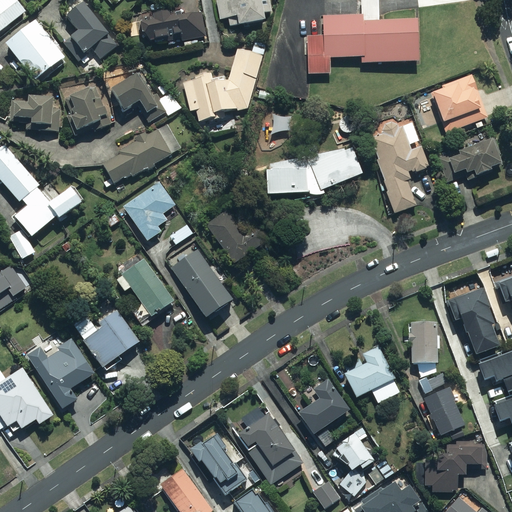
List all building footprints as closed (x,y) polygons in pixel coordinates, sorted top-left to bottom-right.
[(0,0),(0,36),(27,13),(15,0),(0,0)] [(118,47),(76,0),(73,0),(66,6),(72,13),(66,19),(79,33),(64,46),(79,63),(81,62),(85,66),(90,61),(86,56),(92,51),(101,62),(118,47)] [(230,0),(216,3),(220,22),(238,18),(240,28),(266,22),(264,15),(271,12),(269,0),(230,0)] [(152,23),(141,24),(144,43),(154,42),(154,46),(206,39),(203,15),(172,19),(171,16),(151,18),(152,23)] [(417,18),(322,20),(322,38),(306,38),(306,77),(331,76),(331,64),(418,62),(417,18)] [(34,22),(5,47),(36,83),(65,58),(34,22)] [(212,76),(184,82),(190,113),(196,112),(199,124),(226,118),(225,113),(238,111),(239,113),(248,111),(263,58),(237,51),(227,84),(215,85),(212,76)] [(136,75),(111,92),(125,114),(140,104),(145,112),(142,114),(149,126),(167,114),(156,96),(151,99),(136,75)] [(431,91),(448,135),(488,120),(472,76),(431,91)] [(97,89),(65,101),(71,116),(67,117),(74,135),(102,125),(101,121),(108,118),(97,89)] [(54,101),(13,98),(11,124),(25,125),(25,131),(43,132),(43,127),(52,128),(54,101)] [(399,122),(367,132),(395,216),(417,208),(409,183),(412,182),(410,175),(429,169),(422,147),(411,150),(410,147),(419,143),(416,134),(418,133),(414,119),(399,124),(399,122)] [(121,157),(104,167),(111,179),(104,183),(108,190),(131,177),(133,179),(148,170),(149,172),(156,169),(155,167),(173,157),(172,155),(182,149),(168,125),(148,137),(146,133),(132,140),(135,146),(119,155),(121,157)] [(492,137),(438,157),(448,184),(466,177),(468,183),(494,174),(492,169),(502,166),(492,137)] [(0,146),(0,183),(20,206),(23,203),(26,207),(12,220),(31,242),(57,219),(60,222),(85,203),(74,189),(53,204),(48,198),(46,200),(38,190),(41,188),(6,148),(3,150),(0,147),(0,146)] [(344,150),(270,166),(270,172),(266,172),(266,197),(324,195),(364,178),(352,150),(345,153),(344,150)] [(159,182),(124,209),(149,243),(162,233),(159,229),(168,222),(163,216),(177,206),(159,182)] [(229,212),(207,227),(234,268),(269,245),(257,226),(245,235),(229,212)] [(187,226),(170,237),(176,246),(193,235),(187,226)] [(35,254),(22,233),(9,241),(23,262),(35,254)] [(199,251),(171,270),(207,322),(235,303),(199,251)] [(174,303),(144,261),(115,282),(124,294),(130,290),(144,311),(138,315),(145,325),(174,303)] [(0,313),(15,302),(14,299),(28,289),(17,274),(5,271),(1,274),(0,273),(0,313)] [(511,277),(495,283),(502,303),(511,300),(511,302),(511,277)] [(483,290),(447,301),(455,322),(461,320),(465,333),(467,332),(475,356),(499,348),(491,326),(493,326),(487,309),(489,308),(483,290)] [(141,346),(117,312),(99,325),(102,330),(84,342),(105,374),(122,362),(120,360),(141,346)] [(419,379),(436,373),(436,364),(438,364),(438,323),(409,323),(409,341),(412,341),(412,363),(419,363),(419,379)] [(96,376),(73,340),(58,350),(60,353),(48,360),(41,349),(28,357),(63,413),(79,403),(72,391),(96,376)] [(395,380),(378,348),(363,356),(363,357),(344,368),(347,374),(345,375),(358,399),(371,392),(378,405),(400,393),(394,381),(395,380)] [(511,352),(478,364),(483,380),(491,378),(493,383),(502,380),(506,394),(511,392),(511,352)] [(55,418),(23,370),(0,384),(0,431),(6,427),(8,431),(10,429),(13,434),(20,430),(22,433),(37,422),(40,427),(55,418)] [(434,394),(421,401),(441,438),(468,424),(442,373),(427,381),(434,394)] [(350,410),(328,380),(312,391),(318,399),(298,413),(314,435),(315,434),(325,448),(336,441),(326,428),(350,410)] [(511,400),(493,407),(499,424),(507,421),(509,427),(511,425),(511,400)] [(303,464),(278,428),(281,426),(275,417),(272,419),(269,414),(237,436),(271,486),(303,464)] [(342,445),(335,450),(351,473),(359,467),(362,471),(374,463),(354,435),(341,444),(342,445)] [(200,444),(189,452),(198,464),(200,463),(225,497),(247,481),(235,465),(233,466),(223,452),(226,449),(218,437),(203,448),(200,444)] [(419,459),(419,464),(419,486),(426,486),(426,491),(459,492),(459,477),(465,477),(465,465),(481,465),(482,444),(444,443),(444,460),(419,459)] [(376,468),(368,474),(376,486),(392,475),(389,470),(381,475),(376,468)] [(212,511),(184,471),(161,486),(178,511),(212,511)] [(352,509),(354,511),(409,511),(417,507),(419,511),(424,511),(427,511),(409,484),(401,489),(395,479),(382,487),(381,485),(358,501),(360,504),(352,509)] [(329,482),(313,494),(325,510),(341,499),(329,482)] [(275,511),(254,485),(230,504),(236,511),(275,511)] [(474,511),(458,498),(446,511),(486,511),(482,509),(479,511),(474,511)]
